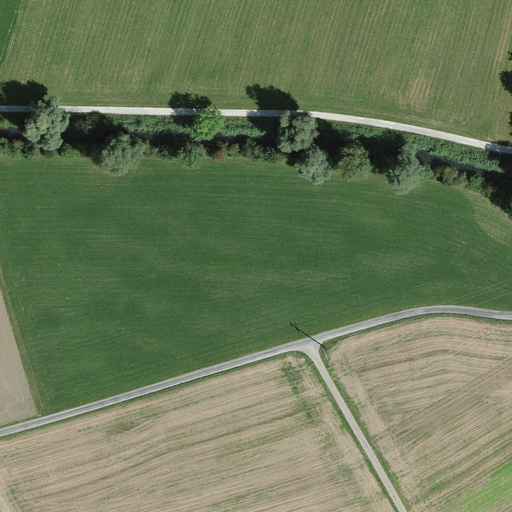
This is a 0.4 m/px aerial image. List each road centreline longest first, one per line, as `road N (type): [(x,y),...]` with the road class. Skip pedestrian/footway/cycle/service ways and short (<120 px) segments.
road 1 (track): [(511,318),(464,308),(412,313),(0,435)]
road 2 (track): [(0,110),(269,115),(388,125),(511,152)]
road 3 (track): [(308,342),(404,511)]
